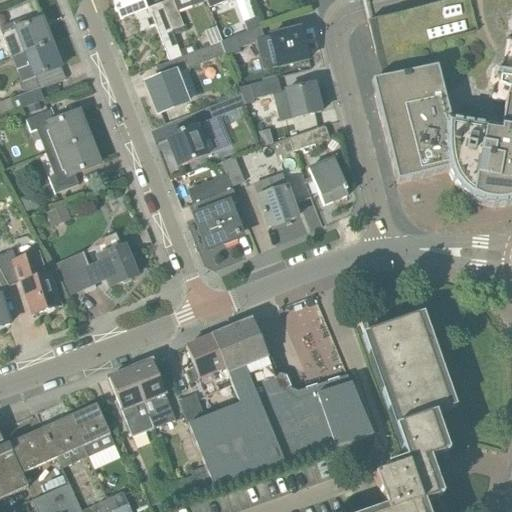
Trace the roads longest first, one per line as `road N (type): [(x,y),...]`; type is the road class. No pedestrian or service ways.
road 1 (residential): [(203,309),(83,0)]
road 2 (residential): [(389,249),(323,0)]
road 3 (residential): [(203,309),(0,387)]
road 4 (residential): [(389,249),(203,309)]
road 5 (residential): [(511,257),(389,249)]
